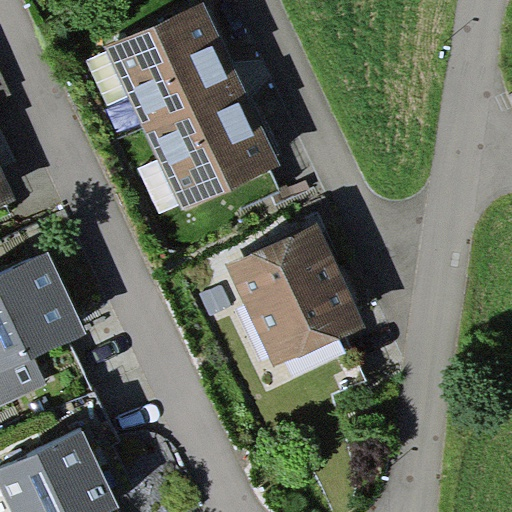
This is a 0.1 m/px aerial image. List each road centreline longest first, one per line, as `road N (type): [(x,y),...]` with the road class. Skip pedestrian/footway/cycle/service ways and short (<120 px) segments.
road 1 (residential): [(242,511),(0,6)]
road 2 (residential): [(441,276),(386,263),(261,0)]
road 3 (residential): [(413,511),(441,276)]
road 4 (residential): [(486,0),(471,147)]
road 5 (residential): [(441,276),(471,147)]
